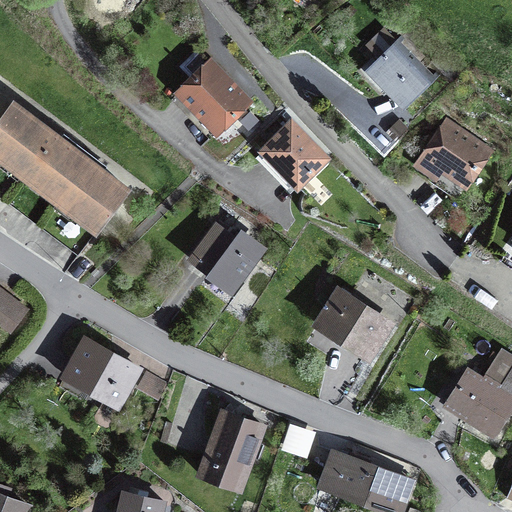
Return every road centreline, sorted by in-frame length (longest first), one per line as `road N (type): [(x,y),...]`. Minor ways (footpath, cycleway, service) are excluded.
road 1 (residential): [(74,304),(409,453),(459,491),(461,511)]
road 2 (residential): [(443,255),(210,0)]
